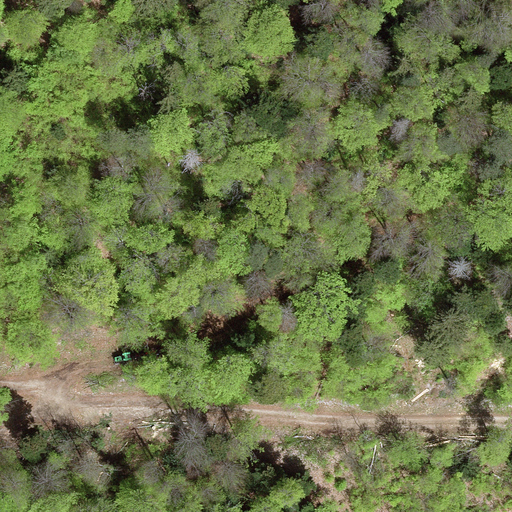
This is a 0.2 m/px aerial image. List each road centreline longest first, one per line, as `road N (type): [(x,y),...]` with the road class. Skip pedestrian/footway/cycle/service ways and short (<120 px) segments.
road 1 (track): [(0,430),(45,411),(77,367),(142,351),(511,177)]
road 2 (track): [(0,383),(77,401),(380,421),(511,421)]
